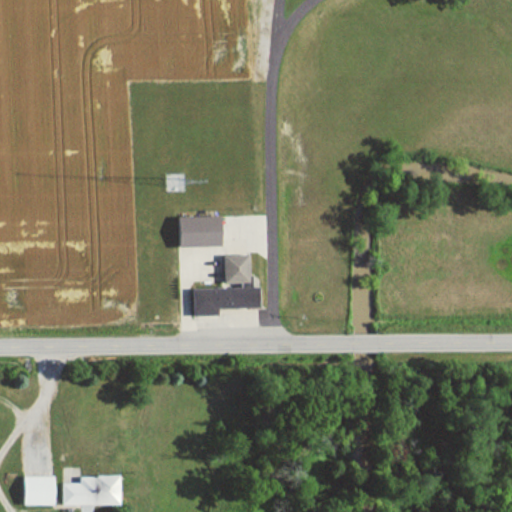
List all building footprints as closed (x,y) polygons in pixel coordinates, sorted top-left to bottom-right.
[(168,218),(169,248),(212,247),(212,217),(168,218)] [(243,287),(242,254),(215,255),(217,288),(243,287)] [(251,308),(251,288),(185,289),(186,317),(210,316),(210,309),(251,308)] [(54,483),(54,505),(112,504),(112,475),(71,476),(71,483),(54,483)] [(47,504),(46,476),(14,476),(15,504),(47,504)]
